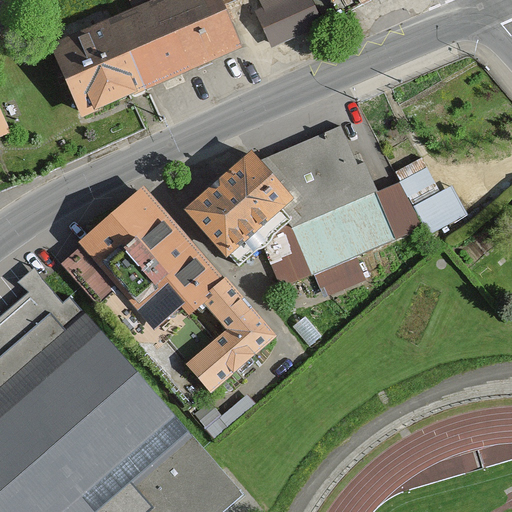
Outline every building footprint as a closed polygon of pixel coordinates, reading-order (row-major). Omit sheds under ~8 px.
[(219,0),(186,0),(117,30),(146,95),(242,53),(219,0)] [(320,22),(310,0),(258,0),(263,10),(255,14),(269,45),(320,22)] [(327,0),(338,19),(359,8),(354,0),(327,0)] [(374,0),(354,0),(359,8),(374,0)] [(146,95),(117,30),(53,58),(81,123),(146,95)] [(0,139),(9,136),(0,114),(0,139)] [(380,174),(345,121),(274,153),(314,203),(380,174)] [(304,211),(258,156),(194,211),(241,265),(304,211)] [(424,232),(395,177),(352,197),(378,249),(424,232)] [(232,283),(152,185),(79,242),(167,344),(232,283)] [(0,511),(109,511),(123,500),(194,439),(78,303),(71,309),(38,271),(22,285),(32,297),(0,324),(0,511)] [(300,346),(248,288),(222,311),(253,345),(198,395),(220,416),(300,346)] [(227,511),(245,497),(194,439),(123,500),(133,511),(227,511)]
